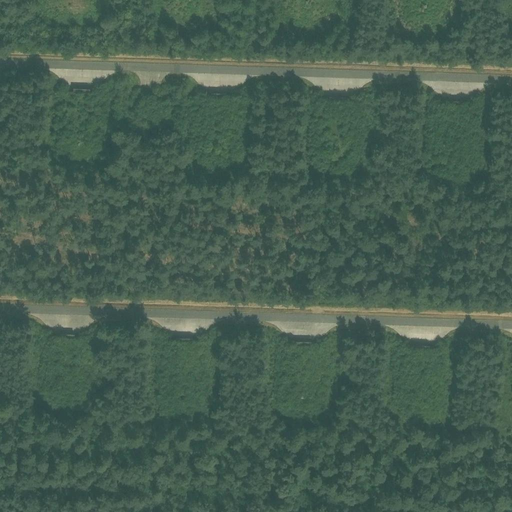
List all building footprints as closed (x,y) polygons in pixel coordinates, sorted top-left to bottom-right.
[(92,0),(50,0),(50,15),(92,16),(92,0)] [(210,0),(168,0),(168,17),(210,19),(210,0)] [(328,0),(286,0),(286,20),(328,21),(328,0)] [(446,0),(404,0),(404,26),(446,27),(446,0)] [(90,95),(48,93),(46,163),(88,165),(90,95)] [(365,97),(323,96),(321,166),(363,167),(365,97)] [(236,99),(194,98),(192,168),(234,169),(236,99)] [(476,105),(434,104),(432,174),(474,175),(476,105)] [(87,335),(45,334),(42,404),(85,405),(87,335)] [(209,342),(167,341),(164,411),(207,413),(209,342)] [(328,350),(286,349),(284,419),(326,420),(328,350)] [(443,350),(401,349),(399,419),(441,420),(443,350)]
